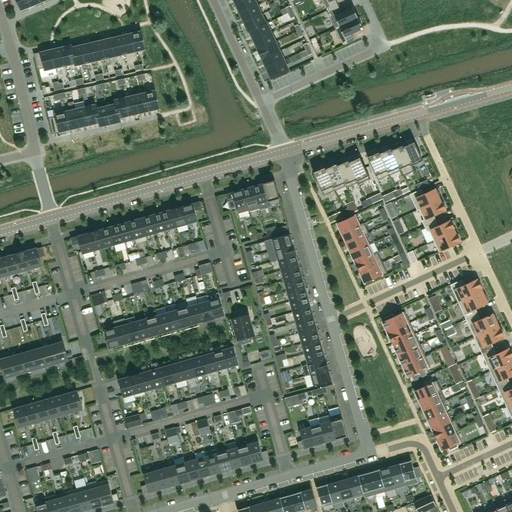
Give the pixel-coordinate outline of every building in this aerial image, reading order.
[(28,0),(16,0),(19,6),(21,11),(31,6),(28,0)] [(240,13),(257,5),(254,0),(243,0),(235,4),(240,13)] [(321,0),(326,8),(327,8),(328,10),(338,5),(335,0),(321,0)] [(244,22),(261,14),(257,5),(240,13),(244,22)] [(341,12),(338,5),(328,10),(329,13),(328,13),(335,28),(358,18),(356,13),(353,7),(341,12)] [(288,13),(282,16),(284,21),(291,18),(288,13)] [(249,31),(266,23),(261,14),(244,22),(248,31),(249,31)] [(363,28),(358,18),(335,28),(342,43),(343,42),(344,45),(354,40),(351,34),(363,28)] [(271,32),(267,23),(266,23),(249,31),(254,40),(271,32)] [(131,33),(135,52),(146,49),(141,31),(131,33)] [(271,32),(254,40),(258,49),(275,41),(271,32)] [(135,52),(131,33),(121,35),(125,54),(135,52)] [(121,35),(111,38),(115,56),(125,54),(121,35)] [(115,56),(111,38),(101,40),(105,59),(115,56)] [(105,59),(101,40),(91,42),(95,61),(105,59)] [(275,41),(258,49),(262,59),(280,51),(275,41)] [(95,61),(91,42),(81,45),(86,63),(95,61)] [(71,45),(61,47),(65,66),(75,64),(75,63),(71,47),(72,47),(71,45)] [(86,63),(81,45),(72,47),(71,47),(75,63),(75,64),(75,66),(76,66),(86,63)] [(65,66),(61,47),(51,49),(55,68),(65,66)] [(55,68),(51,49),(34,53),(34,56),(37,69),(44,68),(45,71),(55,68)] [(280,51),(262,59),(266,68),(284,60),(280,51)] [(284,60),(266,68),(271,79),(289,71),(284,60)] [(159,109),(155,90),(145,93),(149,111),(159,109)] [(149,111),(145,93),(135,95),(139,114),(149,111)] [(139,114),(135,95),(125,97),(129,116),(139,114)] [(129,116),(125,97),(114,100),(115,103),(116,103),(119,118),(120,118),(129,116)] [(116,103),(115,103),(106,106),(110,124),(120,122),(120,118),(119,118),(116,103)] [(99,123),(96,108),(96,104),(85,106),(90,125),(99,123)] [(90,125),(85,106),(75,109),(80,127),(90,125)] [(110,124),(106,106),(96,108),(99,123),(100,127),(110,124)] [(80,127),(75,109),(65,111),(70,130),(80,127)] [(70,130),(65,111),(55,114),(56,116),(49,118),(52,134),(70,130)] [(404,147),(403,147),(412,165),(423,160),(413,138),(405,142),(407,146),(404,147)] [(392,150),(391,151),(400,170),(403,176),(414,171),(412,165),(403,147),(404,147),(401,141),(393,145),(395,149),(392,150)] [(380,154),(379,154),(389,175),(400,170),(391,151),(392,150),(389,145),(381,148),(383,152),(380,154)] [(371,155),(368,157),(378,180),(389,175),(379,154),(380,154),(378,148),(370,152),(371,155)] [(352,161),(349,162),(348,163),(357,182),(358,184),(370,179),(358,154),(351,157),(352,161)] [(347,187),(357,182),(348,163),(349,162),(347,157),(339,160),(341,164),(338,166),(337,166),(346,186),(347,187)] [(337,166),(338,166),(335,160),(327,164),(329,168),(326,169),(325,169),(335,190),(335,191),(346,186),(337,166)] [(324,195),(335,190),(325,169),(326,169),(323,163),(315,167),(317,171),(313,173),(324,195)] [(280,198),(274,180),(263,183),(268,201),(280,198)] [(258,204),(260,209),(270,206),(268,201),(263,183),(259,184),(253,186),(258,204)] [(249,212),(260,209),(258,204),(253,186),(243,189),(248,207),(249,210),(249,212)] [(248,207),(243,189),(232,192),(225,194),(227,201),(234,199),(238,214),(249,210),(248,207)] [(440,200),(438,196),(440,195),(437,189),(435,190),(435,189),(424,194),(421,189),(409,194),(417,211),(419,210),(440,200)] [(434,215),(445,210),(444,210),(445,209),(442,202),(441,203),(440,200),(419,210),(424,220),(422,221),(424,226),(436,221),(434,215)] [(193,203),(187,205),(183,206),(182,206),(187,224),(198,221),(195,210),(202,208),(199,201),(193,203)] [(391,202),(385,205),(388,210),(394,208),(391,202)] [(187,224),(182,206),(172,209),(177,227),(187,224)] [(348,208),(344,210),(346,215),(357,210),(356,206),(348,209),(348,208)] [(177,227),(172,209),(171,209),(161,212),(166,230),(177,227)] [(346,215),(344,210),(337,213),(339,218),(346,215)] [(166,230),(161,212),(151,215),(156,233),(166,230)] [(156,233),(151,215),(140,218),(145,236),(156,233)] [(337,223),(342,233),(364,223),(360,225),(358,221),(355,215),(337,223)] [(145,236),(140,218),(130,221),(135,239),(145,236)] [(398,220),(393,222),(396,228),(401,226),(398,220)] [(135,239),(130,221),(119,224),(124,242),(135,239)] [(434,241),(454,231),(453,228),(454,228),(451,221),(450,221),(449,221),(438,226),(436,221),(424,226),(427,231),(429,230),(434,241)] [(369,233),(364,223),(342,233),(346,243),(369,233)] [(124,242),(119,224),(109,227),(114,245),(115,244),(117,250),(124,248),(123,242),(124,242)] [(114,245),(109,227),(99,230),(99,229),(99,230),(104,248),(114,245)] [(104,248),(99,230),(88,233),(93,251),(104,248)] [(459,242),(459,241),(460,241),(457,234),(456,235),(454,231),(434,241),(439,252),(459,242)] [(93,251),(88,233),(83,234),(77,236),(71,238),(73,245),(79,243),(82,254),(93,251)] [(369,233),(346,243),(351,253),(369,245),(364,235),(369,233)] [(293,244),(291,239),(290,234),(272,239),(275,250),(293,244)] [(296,255),(295,253),(293,244),(275,250),(278,260),(296,255)] [(369,245),(351,253),(355,263),(378,253),(377,252),(373,254),(369,245)] [(26,251),(31,269),(41,266),(39,257),(45,256),(42,247),(37,248),(36,248),(26,251)] [(31,269),(26,251),(15,254),(20,272),(31,269)] [(412,251),(407,253),(412,264),(418,261),(412,251)] [(382,262),(378,253),(355,263),(360,273),(382,262)] [(20,272),(15,254),(5,257),(10,275),(20,272)] [(299,265),(298,263),(296,256),(296,255),(278,260),(281,270),(299,265)] [(0,277),(10,275),(5,257),(0,257),(0,277)] [(387,273),(382,262),(360,273),(364,283),(387,273)] [(302,276),(300,270),(299,265),(281,270),(284,281),(302,276)] [(305,286),(303,281),(302,276),(284,281),(287,291),(305,286)] [(450,285),(458,302),(482,291),(480,288),(481,287),(478,280),(477,280),(476,279),(464,285),(462,279),(450,285)] [(308,296),(306,291),(305,286),(287,291),(290,302),(308,296)] [(475,309),(487,303),(486,301),(488,300),(485,294),(484,295),(482,291),(458,302),(466,319),(478,314),(475,309)] [(311,307),(310,305),(308,296),(290,302),(293,312),(311,307)] [(225,315),(220,297),(209,300),(214,319),(215,318),(225,315)] [(214,319),(209,300),(198,303),(204,321),(214,319)] [(204,321),(198,303),(188,306),(193,324),(203,321),(203,322),(204,321)] [(193,324),(188,306),(177,309),(182,327),(193,324)] [(314,318),(312,312),(311,307),(293,312),(296,323),(314,318)] [(182,327),(177,309),(167,312),(172,330),(182,327)] [(387,333),(410,323),(405,311),(394,316),(393,314),(385,317),(386,320),(382,322),(387,333)] [(172,330),(167,312),(157,315),(162,333),(172,330)] [(249,313),(231,319),(234,329),(252,324),(249,313)] [(474,336),(498,325),(496,322),(498,321),(495,315),(493,316),(492,314),(480,319),(478,314),(466,319),(474,336)] [(162,333),(157,315),(146,318),(151,336),(162,333)] [(151,336),(146,318),(136,321),(141,339),(151,336)] [(317,328),(315,323),(314,318),(296,323),(299,333),(317,328)] [(141,339),(136,321),(125,324),(130,342),(141,339)] [(392,344),(415,334),(410,323),(387,333),(392,344)] [(130,342),(125,324),(115,327),(120,345),(130,342)] [(255,335),(252,324),(234,329),(237,340),(255,335)] [(482,354),(493,348),(491,343),(503,337),(503,336),(504,336),(500,328),(499,329),(498,325),(474,336),(482,354)] [(120,345),(115,327),(104,330),(109,348),(120,345)] [(320,338),(318,333),(317,328),(299,333),(302,343),(320,338)] [(397,355),(420,344),(415,334),(392,344),(397,355)] [(322,349),(321,343),(320,338),(302,343),(305,354),(322,349)] [(63,342),(52,345),(58,363),(68,360),(67,358),(66,354),(63,342)] [(402,366),(425,355),(420,344),(397,355),(402,366)] [(47,366),(58,363),(52,345),(42,348),(47,366)] [(239,364),(234,346),(223,350),(228,367),(239,364)] [(36,369),(47,366),(42,348),(31,350),(36,369)] [(490,371),(511,360),(511,353),(510,349),(509,349),(508,348),(496,354),(493,348),(482,354),(490,371)] [(325,358),(325,357),(322,349),(305,354),(308,364),(326,359),(325,358)] [(31,350),(21,353),(26,372),(36,369),(31,350)] [(228,367),(223,350),(212,352),(217,370),(228,367)] [(442,353),(448,366),(454,363),(448,350),(445,352),(442,353)] [(217,370),(212,352),(202,355),(207,373),(217,370)] [(21,353),(10,356),(15,375),(26,372),(21,353)] [(207,373),(202,355),(191,358),(196,376),(207,373)] [(425,355),(402,366),(408,377),(412,375),(414,380),(426,374),(424,370),(430,367),(425,355)] [(0,361),(5,378),(15,375),(10,356),(0,359),(0,361)] [(196,376),(191,358),(181,361),(186,379),(196,376)] [(329,369),(328,367),(326,359),(308,364),(311,375),(329,369)] [(498,388),(510,383),(507,377),(511,375),(511,360),(490,371),(498,388)] [(186,379),(181,361),(171,364),(176,382),(186,379)] [(176,382),(171,364),(160,367),(165,385),(176,382)] [(165,385),(160,367),(150,370),(155,388),(165,385)] [(331,380),(329,372),(329,370),(329,369),(311,375),(314,385),(331,380)] [(155,388),(150,370),(139,373),(144,391),(155,388)] [(144,391),(139,373),(129,376),(134,394),(144,391)] [(134,394),(129,376),(128,376),(118,379),(123,397),(134,394)] [(419,401),(441,390),(436,380),(414,391),(419,401)] [(511,388),(510,383),(498,388),(506,406),(511,402),(511,388)] [(441,403),(446,401),(441,390),(419,401),(423,411),(441,403)] [(77,391),(66,394),(72,412),(82,409),(77,391)] [(474,399),(480,397),(477,391),(471,393),(474,399)] [(61,415),(72,412),(66,394),(56,397),(61,415)] [(50,418),(61,415),(56,397),(45,400),(50,418)] [(147,401),(149,408),(157,406),(155,399),(147,401)] [(40,421),(50,418),(45,400),(35,403),(40,421)] [(35,403),(24,406),(29,424),(40,421),(35,403)] [(446,412),(441,403),(423,411),(427,420),(428,421),(446,412)] [(14,409),(19,427),(29,424),(24,406),(14,409)] [(432,430),(455,420),(450,422),(446,412),(428,421),(432,430)] [(331,421),(336,439),(347,436),(341,413),(330,417),(331,421)] [(126,418),(128,428),(143,424),(141,420),(140,414),(126,418)] [(196,421),(198,429),(209,426),(207,418),(196,421)] [(437,440),(459,430),(455,420),(432,430),(437,440)] [(196,421),(191,423),(194,436),(200,435),(198,429),(196,421)] [(331,421),(321,424),(326,441),(336,439),(331,421)] [(326,441),(321,424),(310,427),(315,444),(326,441)] [(493,425),(487,427),(490,433),(496,430),(493,425)] [(315,444),(310,427),(299,430),(302,440),(297,442),(299,449),(315,444)] [(459,430),(437,440),(442,451),(449,447),(450,450),(457,446),(456,444),(460,442),(455,432),(460,430),(459,430)] [(258,439),(247,442),(253,462),(269,457),(267,450),(261,452),(258,439)] [(242,465),(253,462),(247,442),(247,445),(244,445),(237,448),(242,465)] [(232,468),(242,465),(237,448),(227,450),(232,468)] [(215,449),(205,452),(211,474),(222,471),(215,449)] [(216,449),(215,449),(222,471),(232,468),(227,450),(217,453),(216,449)] [(196,457),(195,457),(201,477),(211,474),(205,452),(206,456),(197,459),(196,459),(196,457)] [(195,457),(185,460),(190,480),(201,477),(195,457)] [(185,463),(175,465),(180,483),(190,480),(185,460),(184,460),(185,463)] [(400,463),(406,486),(405,481),(416,478),(423,476),(418,466),(413,468),(411,460),(410,460),(411,460),(400,463)] [(389,466),(396,489),(398,488),(406,486),(400,463),(389,466)] [(164,466),(170,486),(180,483),(175,465),(173,466),(165,468),(164,466)] [(164,466),(154,469),(159,489),(170,486),(164,466)] [(389,466),(379,469),(385,492),(396,489),(389,466)] [(36,467),(27,469),(30,482),(40,479),(36,467)] [(143,493),(159,489),(154,469),(153,469),(154,471),(143,474),(146,485),(141,486),(143,493)] [(385,492),(379,469),(369,472),(375,495),(385,492)] [(375,495),(369,472),(358,475),(365,498),(375,495)] [(348,478),(354,498),(356,497),(364,495),(364,498),(365,498),(358,475),(348,478)] [(348,478),(337,481),(343,501),(354,498),(348,478)] [(108,480),(97,483),(103,505),(119,500),(117,493),(112,494),(108,480)] [(333,504),(343,501),(337,481),(327,484),(333,504)] [(97,483),(86,485),(93,508),(103,505),(97,483)] [(316,487),(322,507),(333,504),(327,484),(317,487),(316,487)] [(82,511),(93,508),(86,485),(76,488),(82,511)] [(71,511),(77,511),(82,511),(76,488),(65,491),(66,494),(67,494),(67,496),(71,511)] [(306,509),(305,509),(306,511),(313,511),(318,511),(312,488),(310,489),(301,491),(306,509)] [(306,509),(301,491),(300,491),(300,492),(290,494),(295,511),(296,511),(305,509),(306,509)] [(45,497),(46,502),(49,511),(60,511),(57,499),(56,497),(56,494),(45,497)] [(296,511),(295,511),(290,494),(286,496),(280,497),(284,511),(296,511)] [(423,511),(429,509),(430,511),(439,511),(431,494),(413,502),(417,511),(423,511)] [(511,511),(511,495),(503,500),(504,502),(509,511),(511,511)] [(57,499),(60,511),(71,511),(67,496),(57,499)] [(284,511),(280,497),(270,500),(273,511),(284,511)] [(273,511),(270,500),(259,503),(261,511),(273,511)] [(49,511),(46,502),(35,505),(37,511),(49,511)] [(509,511),(504,502),(495,506),(494,507),(497,511),(509,511)] [(261,511),(259,503),(251,506),(249,506),(250,511),(261,511)]
